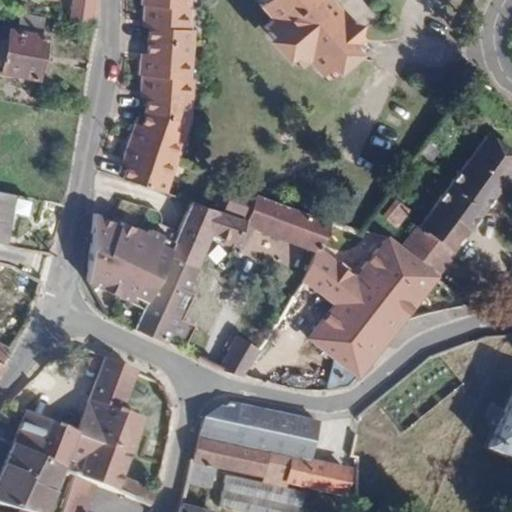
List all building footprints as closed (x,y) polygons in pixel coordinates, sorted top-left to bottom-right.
[(67,0),(67,20),(92,21),(92,0),(67,0)] [(144,29),(142,53),(141,59),(136,59),(134,73),(139,74),(138,89),(143,89),(143,96),(142,109),(138,124),(137,129),(129,127),(120,157),(126,160),(124,166),(120,180),(164,194),(169,180),(169,178),(165,178),(177,139),(182,141),(188,120),(189,99),(185,98),(186,80),(182,79),(184,58),(187,59),(188,58),(190,33),(185,32),(186,6),(184,6),(184,0),(134,0),(135,3),(140,3),(139,18),(145,18),(144,29)] [(272,21),(264,29),(302,74),(312,66),(319,74),(329,66),(334,72),(356,53),(350,46),(359,39),(355,34),(355,22),(346,22),(326,0),(265,0),(259,6),(272,21)] [(23,15),(18,33),(42,37),(46,19),(23,15)] [(0,57),(5,59),(2,73),(37,79),(46,38),(42,37),(18,33),(12,32),(10,42),(3,41),(0,52),(0,57)] [(359,39),(350,46),(356,53),(365,45),(359,39)] [(329,66),(319,74),(325,80),(334,72),(329,66)] [(511,153),(486,133),(416,226),(450,253),(511,173),(511,153)] [(177,139),(165,178),(169,178),(182,141),(177,139)] [(120,157),(118,164),(124,166),(126,160),(120,157)] [(397,179),(358,230),(381,239),(415,193),(397,179)] [(233,187),(222,214),(244,221),(254,194),(233,187)] [(0,192),(0,243),(0,244),(9,194),(0,192)] [(254,194),(244,221),(222,214),(188,203),(175,234),(172,243),(167,254),(157,278),(154,277),(131,326),(163,341),(185,292),(181,290),(207,234),(235,244),(243,225),(252,228),(307,246),(315,248),(319,249),(330,221),(254,194)] [(92,218),(87,283),(108,313),(108,315),(131,326),(154,277),(157,278),(167,254),(116,229),(92,218)] [(116,229),(167,254),(172,243),(157,236),(147,232),(145,235),(120,224),(116,229)] [(243,225),(235,244),(244,248),(252,228),(243,225)] [(416,226),(398,250),(432,276),(450,253),(416,226)] [(160,228),(157,236),(172,243),(175,234),(160,228)] [(303,278),(334,303),(310,337),(357,375),(400,318),(432,276),(398,250),(383,239),(381,239),(355,275),(343,265),(327,254),(319,249),(315,248),(303,278)] [(307,246),(292,285),(297,288),(303,278),(315,248),(307,246)] [(26,249),(21,267),(43,272),(48,253),(26,249)] [(265,272),(234,338),(257,351),(280,315),(297,288),(292,285),(265,272)] [(297,288),(280,315),(310,337),(334,303),(303,278),(297,288)] [(458,295),(470,305),(484,303),(482,301),(464,287),(458,295)] [(192,295),(185,292),(163,341),(183,351),(194,327),(181,321),(192,295)] [(298,354),(341,388),(348,386),(357,375),(310,337),(298,354)] [(234,338),(219,369),(241,376),(257,351),(234,338)] [(90,388),(74,433),(24,410),(12,444),(61,467),(72,472),(123,495),(150,508),(152,506),(156,489),(149,487),(148,489),(119,478),(142,419),(119,410),(132,375),(100,361),(90,388)] [(47,369),(21,408),(24,410),(74,433),(90,388),(47,369)] [(132,375),(119,410),(142,419),(153,388),(151,384),(132,375)] [(511,396),(481,465),(511,479),(511,396)] [(203,417),(193,462),(215,467),(260,477),(266,455),(308,465),(318,426),(305,422),(227,404),(203,417)] [(12,444),(0,473),(0,502),(18,508),(16,511),(44,511),(61,467),(12,444)] [(215,467),(214,470),(262,481),(267,459),(290,465),(285,486),(303,491),(307,492),(308,487),(303,486),(308,466),(308,465),(266,455),(260,477),(215,467)] [(267,459),(262,481),(260,486),(284,492),(285,486),(290,465),(267,459)] [(189,461),(186,482),(210,489),(214,470),(215,467),(193,462),(189,461)] [(308,466),(303,486),(308,487),(320,491),(343,497),(348,476),(308,466)] [(72,472),(58,511),(116,511),(123,495),(72,472)] [(225,478),(222,495),(255,505),(259,486),(225,478)] [(222,495),(219,509),(233,511),(298,511),(302,496),(284,492),(260,486),(259,486),(255,505),(222,495)] [(361,495),(358,501),(379,507),(383,495),(363,489),(361,495)] [(320,491),(319,495),(342,501),(343,497),(320,491)]
